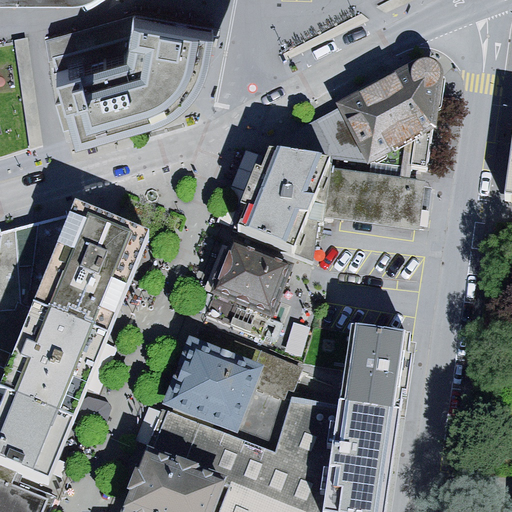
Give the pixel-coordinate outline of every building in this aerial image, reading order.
[(208,30),(134,13),(126,33),(53,55),(79,138),(151,114),(179,98),(195,82),(206,55),(208,30)] [(427,175),(438,78),(418,66),(341,115),(369,168),(427,175)] [(329,169),(264,158),(201,319),(265,344),(329,169)] [(415,228),(421,187),(332,175),(326,216),(415,228)] [(77,215),(0,236),(0,419),(7,402),(39,319),(77,215)] [(39,319),(100,342),(140,241),(77,215),(39,319)] [(65,427),(100,342),(39,319),(7,402),(65,427)] [(395,511),(414,344),(336,335),(327,405),(313,511),(395,511)] [(187,338),(160,409),(233,438),(260,366),(187,338)] [(160,409),(140,458),(223,488),(277,511),(313,511),(327,405),(293,397),(276,452),(233,438),(160,409)] [(0,468),(41,487),(65,427),(7,402),(0,419),(0,468)] [(140,458),(118,511),(210,511),(223,488),(140,458)] [(43,511),(46,505),(41,487),(0,468),(0,511),(43,511)]
